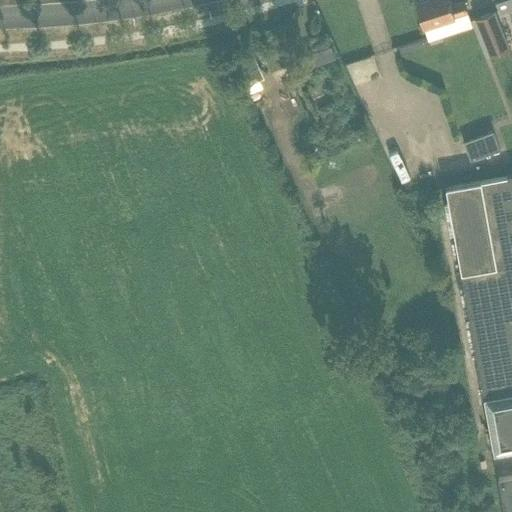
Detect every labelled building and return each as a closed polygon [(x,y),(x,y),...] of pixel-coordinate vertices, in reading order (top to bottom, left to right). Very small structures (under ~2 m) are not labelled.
[(418,0),(414,1),(421,20),(423,27),(467,13),(463,1),(451,5),(448,0),(418,0)] [(511,0),(496,0),(499,8),(507,6),(511,22),(511,0)] [(475,19),(491,56),(508,49),(493,11),(475,19)] [(461,142),(468,161),(498,151),(491,131),(461,142)] [(511,173),(446,187),(460,272),(493,455),(511,451),(511,173)] [(511,511),(511,475),(499,478),(497,479),(503,511),(511,511)]
